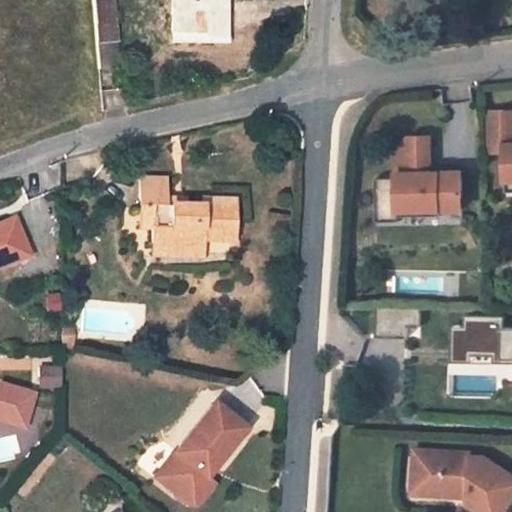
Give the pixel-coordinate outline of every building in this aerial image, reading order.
[(115,38),(112,0),(91,0),(96,40),(115,38)] [(171,0),(172,23),(206,24),(206,30),(228,31),(228,0),(171,0)] [(206,24),(172,23),(172,35),(228,37),(228,31),(206,30),(206,24)] [(98,69),(117,67),(115,38),(96,40),(98,69)] [(511,109),(490,110),(490,143),(505,143),(506,190),(511,190),(511,109)] [(463,208),(462,170),(432,171),(432,135),(410,136),(398,149),(398,176),(377,177),(376,177),(377,221),(399,220),(399,215),(399,209),(440,208),(463,208)] [(165,180),(140,180),(140,208),(151,208),(151,229),(152,247),(201,248),(201,241),(202,228),(211,228),(211,241),(232,241),(233,200),(208,200),(207,204),(165,204),(165,180)] [(151,208),(140,208),(140,229),(151,229),(151,208)] [(0,271),(34,258),(19,221),(0,228),(0,271)] [(201,241),(211,241),(211,228),(202,228),(201,241)] [(201,257),(201,248),(152,247),(151,255),(201,257)] [(419,306),(379,306),(379,336),(406,336),(406,324),(419,324),(419,306)] [(503,316),(467,316),(467,328),(455,327),(454,361),(511,361),(511,326),(502,327),(503,316)] [(37,364),(37,386),(59,386),(59,365),(37,364)] [(31,394),(0,383),(0,420),(21,428),(31,394)] [(213,403),(153,477),(179,498),(187,496),(203,477),(243,427),(213,403)] [(471,454),(414,450),(412,480),(434,481),(434,497),(467,499),(466,505),(476,511),(505,511),(511,502),(511,476),(484,458),(471,458),(471,454)] [(195,503),(211,483),(203,477),(187,496),(179,498),(187,504),(195,503)] [(434,481),(412,480),(411,495),(434,497),(434,481)]
